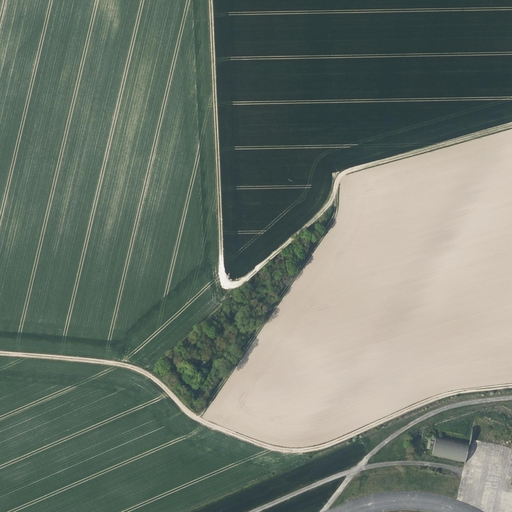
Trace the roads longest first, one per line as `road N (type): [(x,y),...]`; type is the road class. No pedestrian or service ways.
road 1 (track): [(209,0),(221,277),(228,285),(331,202),(346,170),(511,123)]
road 2 (track): [(0,354),(130,367),(216,428),(301,450),(431,398),(511,384)]
road 3 (track): [(336,182),(332,220),(198,418)]
